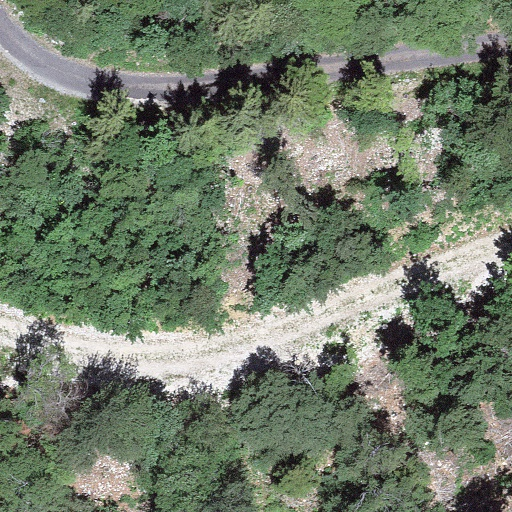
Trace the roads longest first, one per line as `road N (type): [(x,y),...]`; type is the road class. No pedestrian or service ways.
road 1 (track): [(0,22),(49,69),(121,91),(165,92),(511,44)]
road 2 (track): [(511,241),(232,352),(130,359),(0,329)]
